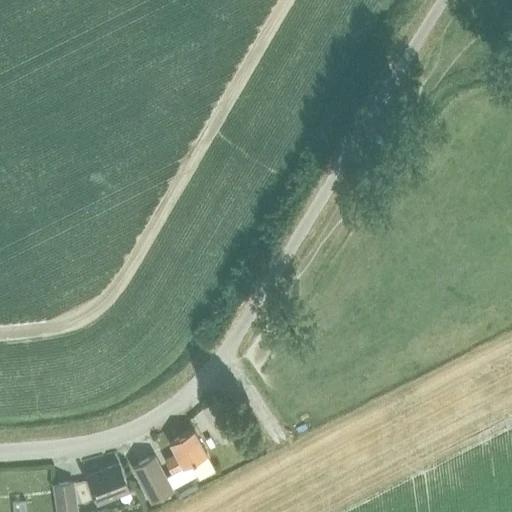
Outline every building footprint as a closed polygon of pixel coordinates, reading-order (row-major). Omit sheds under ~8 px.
[(253,375),(243,384),(254,396),(264,387),(253,375)] [(232,421),(226,409),(212,417),(224,439),(238,431),(232,421)] [(240,417),(232,421),(238,431),(246,427),(240,417)] [(176,454),(164,461),(171,474),(191,464),(197,476),(213,467),(207,456),(193,429),(169,442),(176,454)] [(152,500),(173,489),(154,454),(133,465),(152,500)] [(87,475),(97,500),(129,488),(119,463),(87,475)] [(74,511),(70,482),(54,485),(58,511),(74,511)]
